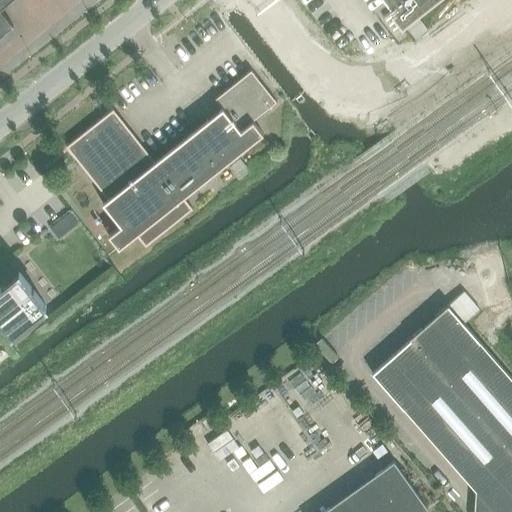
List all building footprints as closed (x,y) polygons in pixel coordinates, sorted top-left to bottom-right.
[(0,0),(0,36),(11,27),(0,12),(0,8),(9,0),(0,0)] [(386,0),(393,8),(390,11),(401,24),(431,0),(386,0)] [(183,197),(263,134),(252,121),(276,101),(251,70),(215,99),(222,108),(154,162),(112,109),(79,135),(65,146),(79,165),(106,198),(107,199),(101,204),(119,226),(107,236),(117,249),(135,234),(145,246),(192,208),(183,198),(183,197)] [(3,323),(10,332),(9,333),(11,334),(45,307),(17,272),(0,284),(0,285),(0,286),(0,320),(2,323),(3,323)] [(505,510),(504,511),(511,511),(511,375),(449,304),(411,338),(412,339),(372,373),(479,494),(493,495),(505,510)] [(421,511),(427,508),(394,461),(322,511),(421,511)]
